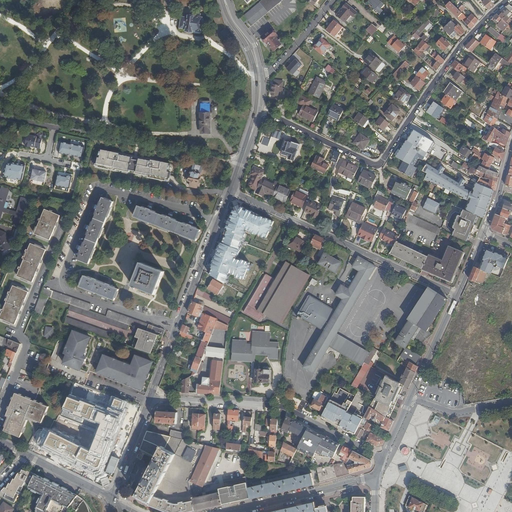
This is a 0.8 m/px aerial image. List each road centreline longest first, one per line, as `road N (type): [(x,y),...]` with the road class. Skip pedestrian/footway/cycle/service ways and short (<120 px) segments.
road 1 (residential): [(261,111),(378,166),(460,43),(506,0)]
road 2 (residential): [(456,294),(230,190)]
road 3 (residential): [(381,461),(271,404),(149,399)]
road 4 (secondary): [(230,190),(149,399)]
road 5 (secondary): [(381,461),(456,294)]
road 6 (tertiary): [(232,511),(377,476)]
